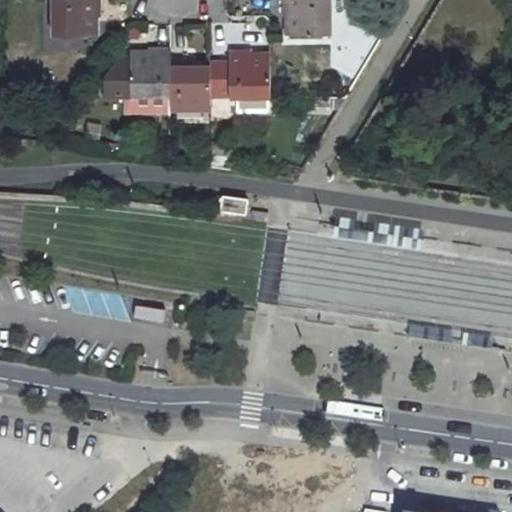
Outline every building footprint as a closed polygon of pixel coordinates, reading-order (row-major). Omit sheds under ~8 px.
[(100,0),(52,0),(53,35),(96,35),(96,16),(101,16),(100,0)] [(283,0),(284,14),(289,14),(289,34),(331,33),(330,0),(283,0)] [(171,46),(151,46),(151,50),(130,51),(130,93),(171,94),(171,61),(171,46)] [(251,50),(229,50),(230,61),(210,61),(210,65),(211,92),(230,91),(230,96),(271,96),(270,54),(251,54),(251,50)] [(171,61),(171,94),(171,108),(211,108),(211,92),(210,65),(192,65),(192,61),(171,61)] [(246,213),(248,198),(223,195),(221,209),(223,210),(246,213)] [(165,309),(136,305),(134,317),(163,321),(165,309)]
